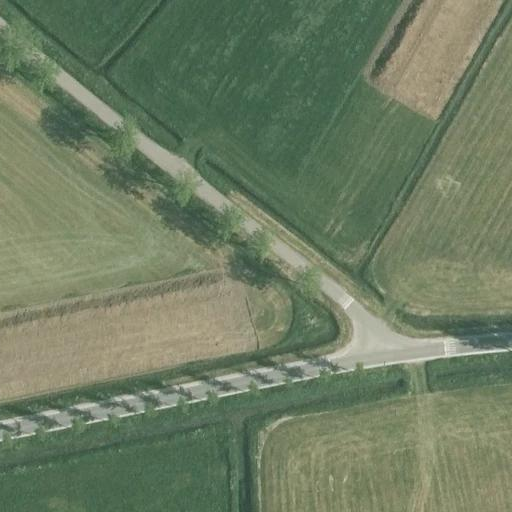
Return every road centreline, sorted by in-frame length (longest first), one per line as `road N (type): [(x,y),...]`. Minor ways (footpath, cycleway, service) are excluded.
road 1 (unclassified): [(382,356),(344,302),(0,25)]
road 2 (unclassified): [(0,433),(382,356)]
road 3 (unclassified): [(382,356),(511,346)]
